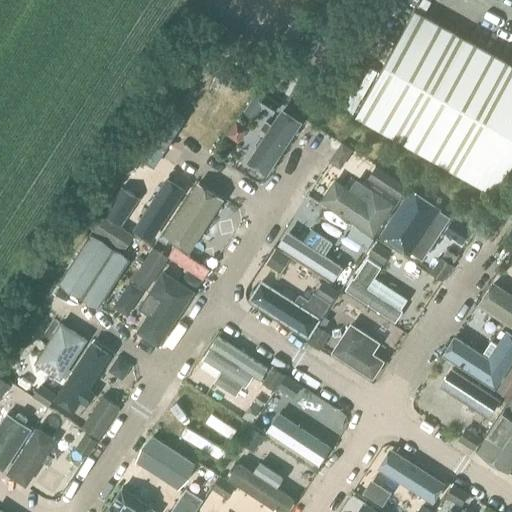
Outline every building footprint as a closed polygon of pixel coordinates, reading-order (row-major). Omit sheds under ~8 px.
[(511,64),(415,10),(357,113),(356,115),(495,194),(511,164),(511,64)] [(253,85),(207,55),(185,90),(205,102),(210,94),(217,99),(200,126),(219,138),(253,85)] [(272,114),(279,103),(258,90),(245,110),(256,117),(262,107),(272,114)] [(369,178),(401,197),(407,187),(376,167),(369,178)] [(122,187),(104,213),(121,225),(139,198),(122,187)] [(134,235),(102,215),(93,229),(124,249),(134,235)] [(347,235),(368,248),(374,238),(354,225),(347,235)] [(377,242),(370,253),(384,262),(391,252),(377,242)] [(168,256),(203,279),(210,269),(175,246),(168,256)] [(168,257),(154,247),(133,278),(147,288),(168,257)] [(432,272),(443,279),(452,265),(442,258),(432,272)] [(331,301),(338,291),(323,281),(317,292),(331,301)] [(308,341),(319,348),(328,334),(318,327),(308,341)] [(284,374),(271,366),(262,380),(275,389),(284,374)] [(511,392),(511,368),(498,390),(509,397),(511,392)] [(286,376),(279,387),(293,396),(300,385),(286,376)] [(0,377),(0,398),(2,399),(11,385),(0,377)] [(34,395),(49,405),(56,394),(41,385),(34,395)] [(83,427),(99,437),(119,406),(103,396),(83,427)] [(244,442),(254,449),(264,435),(253,428),(244,442)] [(460,439),(474,448),(481,437),(467,428),(460,439)] [(87,433),(77,448),(88,455),(98,441),(87,433)] [(231,491),(235,486),(220,477),(213,488),(224,495),(228,497),(231,491)] [(453,484),(446,495),(460,504),(467,493),(453,484)] [(148,511),(151,508),(151,509),(152,507),(151,506),(150,506),(123,489),(124,489),(122,488),(121,489),(122,489),(106,511),(148,511)] [(186,489),(171,511),(194,511),(203,500),(186,489)] [(384,511),(351,490),(337,511),(384,511)]
